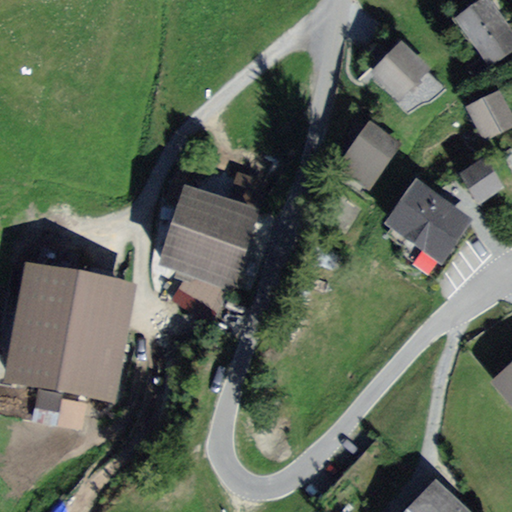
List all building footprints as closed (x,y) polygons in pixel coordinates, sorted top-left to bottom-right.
[(511,26),(491,0),(486,0),(458,22),(495,69),(511,56),(511,26)] [(404,40),(372,72),(403,103),(435,71),(404,40)] [(511,132),(511,111),(503,92),(468,108),(485,145),(511,132)] [(405,142),(373,121),(354,150),(359,154),(347,172),(375,190),(405,142)] [(489,162),(464,179),(483,208),(509,191),(489,162)] [(478,223),(422,183),(391,226),(447,265),(478,223)] [(262,214),(187,188),(159,269),(234,294),(262,214)] [(138,288),(29,265),(6,382),(115,404),(138,288)] [(511,368),(493,385),(511,406),(511,368)] [(478,511),(440,477),(408,511),(478,511)]
